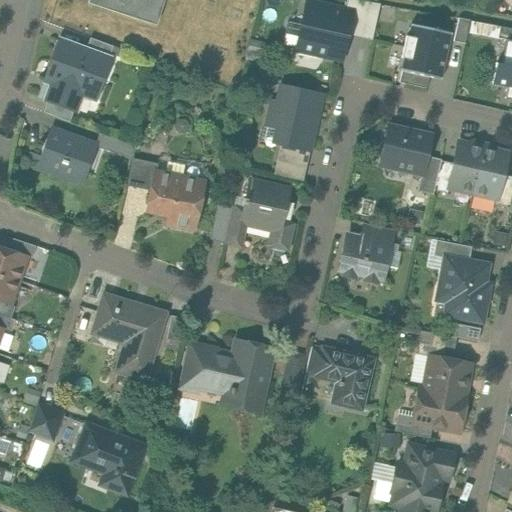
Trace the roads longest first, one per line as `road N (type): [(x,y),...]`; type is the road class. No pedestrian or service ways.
road 1 (residential): [(0,219),(192,287),(296,313),(350,96),(511,133)]
road 2 (residential): [(511,299),(465,511)]
road 3 (unknown): [(70,244),(34,390)]
